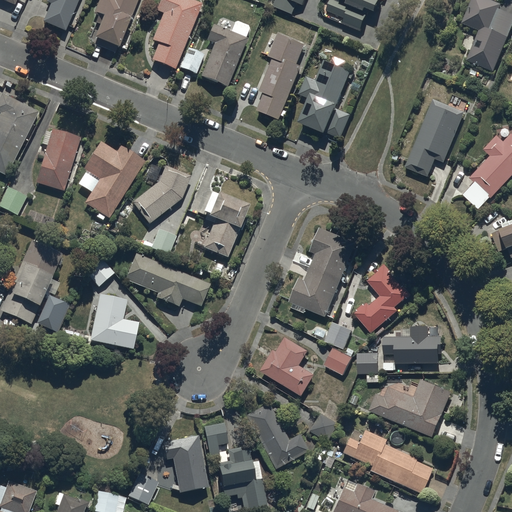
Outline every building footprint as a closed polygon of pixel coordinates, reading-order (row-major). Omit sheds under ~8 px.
[(51,3),(43,19),(64,28),(76,0),(46,0),(46,1),(51,3)] [(102,15),(94,36),(119,45),(136,0),(98,0),(94,12),(102,15)] [(158,42),(152,59),(175,68),(201,3),(192,0),(159,0),(156,10),(163,12),(152,40),(158,42)] [(274,0),(272,7),(291,14),(296,2),(303,5),(304,0),(274,0)] [(334,0),(329,0),(325,11),(343,18),(341,24),(360,32),(370,8),(374,10),(378,0),(337,0),(337,1),(334,0)] [(479,30),(467,60),(494,71),(511,25),(511,13),(499,8),(501,3),(492,0),(471,0),(462,23),(479,30)] [(213,43),(200,74),(227,85),(247,37),(212,23),(205,40),(213,43)] [(265,91),(257,109),(279,118),(302,65),(298,63),(306,43),(278,32),(269,55),(273,56),(260,89),(265,91)] [(203,53),(187,46),(179,66),(196,72),(203,53)] [(307,75),(299,94),(308,97),(300,119),(340,135),(349,114),(335,108),(351,69),(325,58),(317,78),(307,75)] [(0,169),(7,173),(39,110),(4,93),(0,99),(0,112),(1,113),(0,115),(0,169)] [(433,99),(405,168),(428,177),(435,159),(443,163),(464,111),(433,99)] [(52,128),(37,182),(63,190),(80,137),(52,128)] [(473,182),(462,193),(478,208),(511,173),(511,134),(504,141),(496,134),(483,148),(490,156),(468,178),(473,182)] [(99,178),(84,202),(108,217),(144,160),(120,145),(117,151),(100,140),(83,168),(99,178)] [(157,181),(132,201),(149,223),(181,198),(191,176),(164,165),(157,181)] [(27,196),(7,186),(0,200),(0,206),(18,215),(27,196)] [(215,217),(203,246),(227,256),(249,202),(217,191),(208,214),(215,217)] [(508,247),(511,255),(511,221),(500,225),(502,228),(491,232),(499,252),(508,247)] [(306,278),(300,276),(289,301),(326,316),(358,242),(322,227),(312,250),(317,252),(306,278)] [(176,235),(158,228),(152,242),(144,239),(142,244),(168,255),(176,235)] [(33,240),(0,310),(31,324),(63,254),(33,240)] [(81,264),(98,286),(115,273),(98,251),(81,264)] [(210,284),(136,253),(125,278),(158,292),(157,296),(179,305),(182,297),(201,305),(210,284)] [(368,302),(355,313),(371,332),(398,310),(395,306),(406,297),(408,298),(412,294),(404,285),(403,286),(385,263),(377,268),(379,270),(368,280),(381,295),(370,304),(368,302)] [(99,294),(90,338),(132,349),(139,320),(124,317),(127,299),(99,294)] [(353,329),(332,321),(325,341),(345,349),(353,329)] [(411,335),(384,335),(383,353),(396,353),(396,363),(440,362),(440,353),(442,352),(441,334),(429,334),(428,325),(411,326),(411,335)] [(274,348),(261,369),(303,395),(316,374),(300,365),(310,350),(284,336),(276,350),(274,348)] [(344,352),(334,346),(324,365),(344,375),(353,356),(352,355),(355,350),(347,346),(344,352)] [(378,352),(357,352),(358,382),(380,381),(380,373),(378,373),(378,352)] [(385,394),(377,392),(370,408),(433,435),(451,391),(421,378),(413,395),(389,385),(385,394)] [(289,440),(269,403),(248,415),(276,468),(310,450),(301,433),(289,440)] [(318,412),(307,429),(326,442),(337,424),(318,412)] [(223,422),(203,425),(209,457),(219,455),(217,444),(227,442),(223,422)] [(348,438),(342,452),(371,465),(369,470),(421,494),(432,468),(414,461),(416,458),(384,444),(386,440),(365,429),(358,442),(348,438)] [(198,434),(162,440),(166,460),(173,459),(180,492),(207,487),(198,434)] [(248,446),(228,449),(229,460),(218,462),(224,496),(236,494),(237,498),(240,497),(244,511),(267,506),(262,477),(254,479),(248,446)] [(157,480),(138,472),(128,495),(147,503),(157,480)] [(1,510),(0,509),(0,511),(28,511),(37,491),(9,481),(0,504),(0,506),(2,507),(1,510)] [(343,487),(331,511),(397,511),(398,511),(371,499),(374,491),(357,483),(353,491),(343,487)] [(115,511),(119,490),(97,486),(93,511),(101,511),(115,511)] [(83,511),(87,502),(80,498),(79,501),(75,500),(76,498),(64,493),(56,511),(83,511)] [(318,495),(311,493),(306,507),(314,509),(318,495)]
